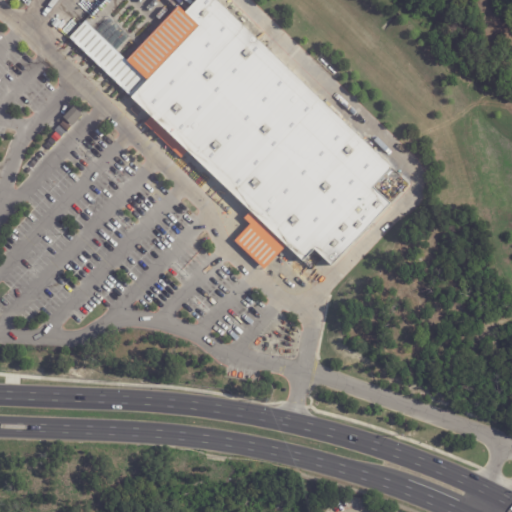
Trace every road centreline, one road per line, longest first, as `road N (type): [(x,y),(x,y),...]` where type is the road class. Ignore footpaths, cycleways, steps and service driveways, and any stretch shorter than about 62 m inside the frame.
road 1 (secondary): [(511,502),(399,453),(266,416),(0,395)]
road 2 (secondary): [(0,426),(198,437),(383,481)]
